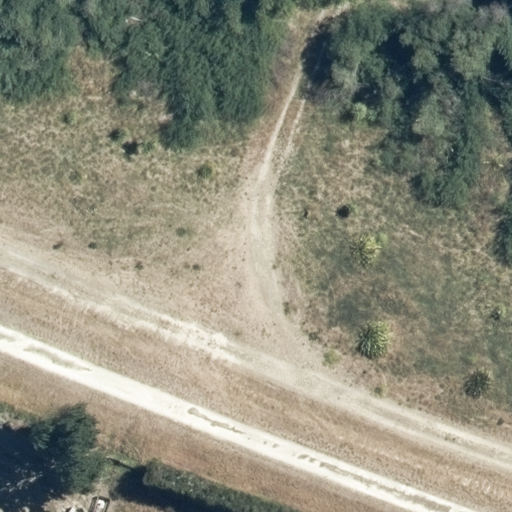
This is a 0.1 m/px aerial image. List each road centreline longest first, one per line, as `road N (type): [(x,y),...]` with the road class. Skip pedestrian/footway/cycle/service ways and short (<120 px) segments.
road 1 (track): [(0,250),(346,400),(511,453)]
road 2 (track): [(346,400),(301,329),(254,217),(282,66),(315,0)]
